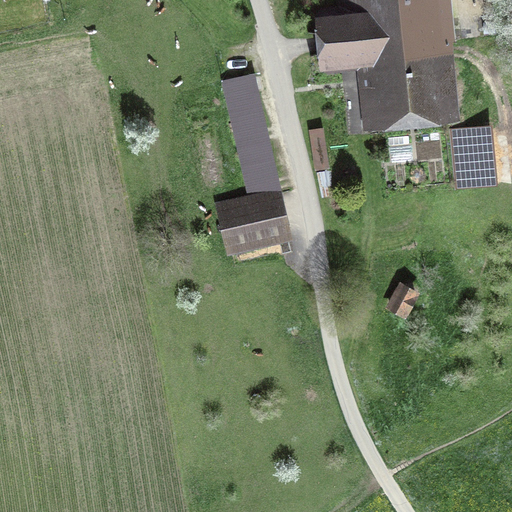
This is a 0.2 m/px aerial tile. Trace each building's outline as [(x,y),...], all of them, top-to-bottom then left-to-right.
[(374,59),(380,116),(442,110),(435,42),(454,41),(449,0),(338,0),(340,7),(316,9),(321,64),(326,64),(327,72),(336,71),(335,63),(374,59)] [(277,195),(251,78),(225,84),(252,201),(277,195)] [(325,173),(320,133),(308,134),(313,174),(325,173)] [(490,173),(485,133),(458,137),(463,176),(490,173)] [(286,232),(277,195),(252,201),(221,208),(230,245),(286,232)] [(406,316),(417,296),(403,288),(391,307),(406,316)]
